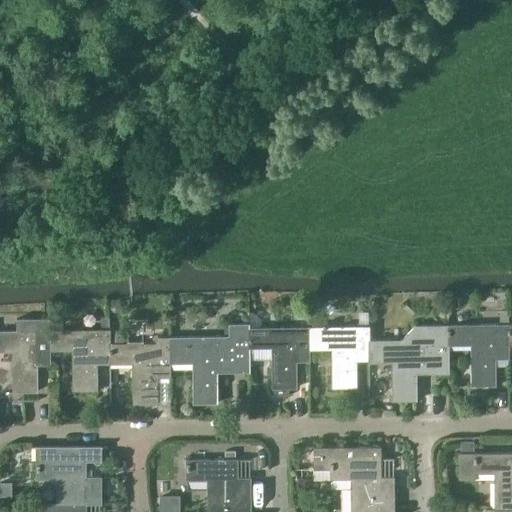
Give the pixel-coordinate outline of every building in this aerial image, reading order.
[(0,349),(12,349),(12,392),(37,391),(37,365),(50,365),(50,348),(50,330),(48,330),(48,319),(15,319),(15,330),(0,330),(0,349)] [(229,336),(168,337),(168,345),(169,346),(170,362),(192,361),(192,404),(217,404),(217,373),(249,373),(249,347),(250,328),(250,324),(229,324),(229,336)] [(507,324),(448,325),(448,344),(471,343),(471,384),(496,384),(495,359),(508,359),(508,343),(507,324)] [(403,339),(370,340),(368,361),(368,362),(391,362),(391,401),(416,401),(416,374),(448,374),(448,344),(448,325),(417,325),(403,339)] [(370,326),(309,327),(310,348),(332,347),(332,388),(357,387),(356,361),(368,361),(370,340),(370,326)] [(309,327),(250,328),(249,347),(272,347),(272,387),(273,387),(289,387),(297,387),(297,360),(310,360),(310,348),(309,327)] [(109,330),(50,330),(50,348),(72,348),(72,391),(97,391),(97,364),(110,364),(110,362),(110,341),(109,330)] [(157,341),(110,341),(110,362),(132,362),(132,405),(157,405),(157,378),(170,378),(170,362),(169,346),(168,345),(168,337),(157,337),(157,341)] [(289,387),(273,387),(273,396),(289,395),(289,387)] [(101,445),(35,446),(35,461),(37,461),(37,478),(57,478),(57,503),(84,502),(100,503),(101,476),(84,476),(84,461),(101,461),(101,445)] [(314,449),(315,449),(315,478),(350,478),(350,511),(393,511),(394,477),(377,477),(377,470),(379,470),(379,460),(380,460),(380,459),(379,459),(379,449),(380,449),(380,447),(314,448),(314,449)] [(474,479),(474,472),(493,472),(494,509),(511,508),(511,452),(458,453),(458,479),(474,479)] [(236,459),(187,459),(187,479),(207,478),(206,511),(250,511),(250,477),(236,477),(236,459)] [(181,511),(181,495),(162,495),(161,511),(181,511)] [(83,511),(84,502),(57,503),(37,503),(36,511),(83,511)]
